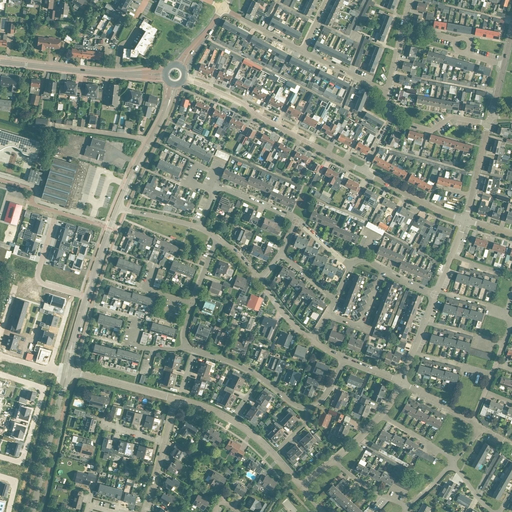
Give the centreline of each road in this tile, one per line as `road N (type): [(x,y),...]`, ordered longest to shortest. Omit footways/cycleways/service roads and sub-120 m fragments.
road 1 (unclassified): [(363,171),(184,78)]
road 2 (unclassified): [(164,74),(0,61)]
road 3 (unclassified): [(301,486),(234,422),(175,399)]
road 4 (tertiary): [(117,208),(173,85)]
road 5 (residential): [(0,456),(22,457),(41,394),(0,375)]
road 6 (tertiary): [(32,511),(60,395)]
